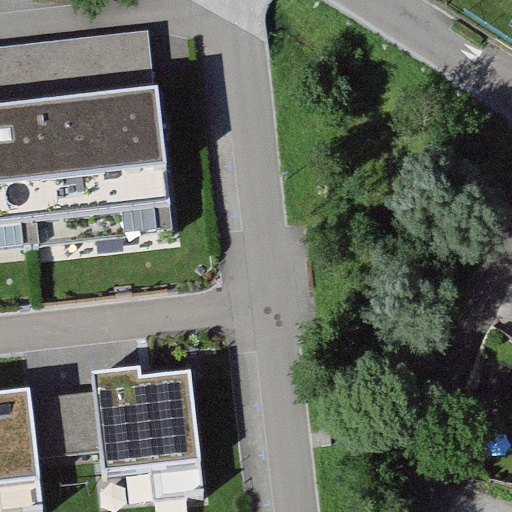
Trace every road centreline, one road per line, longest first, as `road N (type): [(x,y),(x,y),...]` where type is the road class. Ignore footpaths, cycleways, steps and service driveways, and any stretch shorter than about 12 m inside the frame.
road 1 (residential): [(232,0),(223,17),(246,53),(297,511)]
road 2 (residential): [(378,0),(511,83)]
